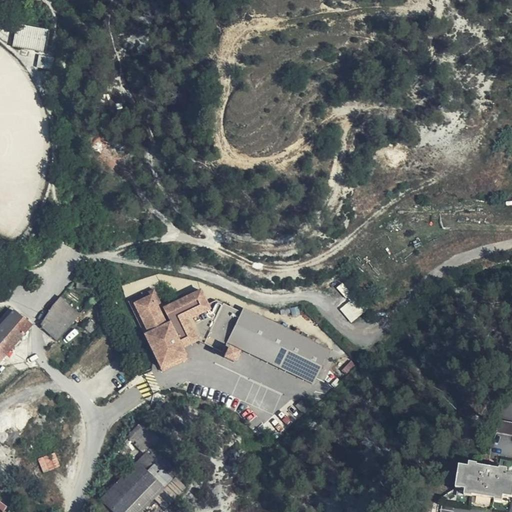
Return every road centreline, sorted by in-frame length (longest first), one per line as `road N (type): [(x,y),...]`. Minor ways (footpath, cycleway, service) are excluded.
road 1 (residential): [(98,258),(198,272),(266,297),(311,298),(362,331),(386,321),(450,265),(511,244)]
road 2 (residential): [(176,235),(271,269),(297,268),(326,256),(385,205)]
road 3 (residential): [(97,423),(38,356),(35,318),(71,262),(98,258)]
